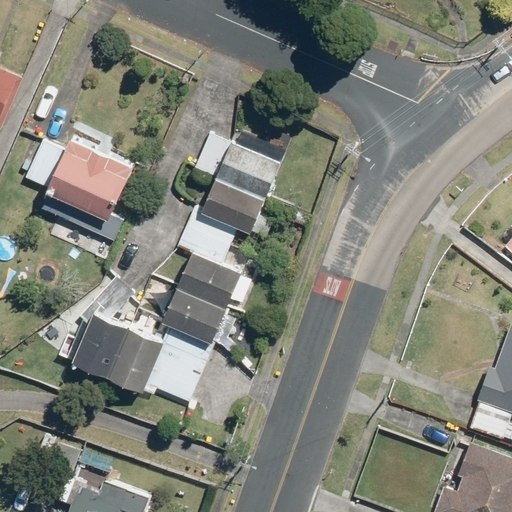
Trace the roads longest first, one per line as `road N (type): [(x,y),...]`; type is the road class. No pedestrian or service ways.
road 1 (tertiary): [(461,125),(417,165),(369,239),(271,511)]
road 2 (tertiary): [(178,0),(461,125)]
